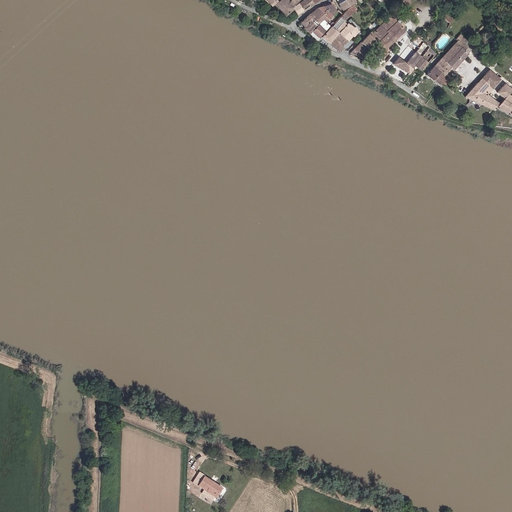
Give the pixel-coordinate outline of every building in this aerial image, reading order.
[(285,16),(292,10),(298,6),(301,3),(300,1),(299,0),(294,0),(290,4),(286,0),(282,0),(275,5),(285,16)] [(304,0),(301,3),(298,6),(302,12),(313,5),(309,0),(304,0)] [(349,0),(346,0),(338,5),(342,11),(353,5),(349,0)] [(330,4),(323,7),(332,16),(337,11),(330,4)] [(298,6),(292,10),(296,16),(302,12),(298,6)] [(317,9),(326,18),(329,21),(332,16),(323,7),(317,9)] [(343,13),(344,14),(347,17),(353,12),(356,10),(353,7),(343,13)] [(323,21),(326,18),(317,9),(311,15),(314,18),(320,23),(312,33),(318,39),(329,27),(323,21)] [(337,11),(332,16),(329,21),(332,24),(333,25),(334,25),(336,23),(342,15),(337,11)] [(322,38),(329,44),(338,34),(347,24),(348,25),(353,21),(358,17),(353,12),(347,17),(339,26),(335,30),(331,28),(322,38)] [(347,17),(344,14),(342,15),(336,23),(339,26),(347,17)] [(301,24),(305,28),(308,25),(314,18),(311,15),(301,24)] [(405,32),(392,17),(371,37),(369,35),(361,44),(370,51),(377,43),(384,51),(405,32)] [(304,29),(310,34),(312,33),(320,23),(314,18),(308,25),(305,28),(304,29)] [(352,28),(348,25),(347,24),(338,34),(347,42),(359,32),(354,28),(352,28)] [(338,34),(329,44),(339,52),(347,42),(338,34)] [(415,67),(429,48),(431,45),(419,35),(412,44),(419,50),(406,65),(398,60),(393,66),(409,74),(415,67)] [(443,70),(464,46),(467,43),(459,36),(458,38),(455,40),(457,41),(426,77),(439,87),(449,76),(443,70)] [(363,59),(370,51),(361,44),(355,50),(363,59)] [(470,51),(464,46),(443,70),(449,76),(471,52),(470,51)] [(436,54),(429,48),(415,67),(421,72),(436,54)] [(496,108),(509,94),(511,91),(505,84),(497,93),(502,97),(498,102),(494,101),(487,95),(500,80),(489,69),(465,98),(494,111),(496,108)] [(511,96),(509,94),(496,108),(509,116),(511,116),(511,106),(511,103),(511,96)] [(92,392),(85,403),(91,406),(97,395),(92,392)] [(199,488),(211,497),(213,494),(216,496),(217,494),(219,495),(221,492),(219,490),(222,486),(204,474),(198,483),(201,485),(199,488)]
